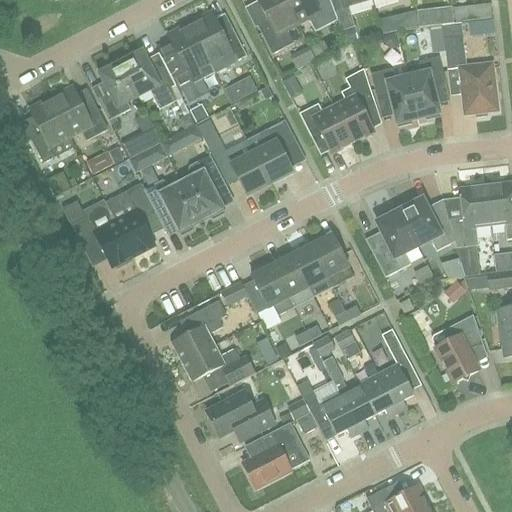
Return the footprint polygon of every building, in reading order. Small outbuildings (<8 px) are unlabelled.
[(297,24),(284,0),(256,0),(268,22),(258,28),(273,56),(294,45),(286,30),(297,24)] [(284,0),(297,24),(307,19),(315,34),(338,22),(329,0),(284,0)] [(332,0),(337,13),(349,9),(348,7),(372,1),(371,0),(332,0)] [(384,14),(385,28),(431,25),(431,12),(384,14)] [(202,24),(191,30),(210,66),(221,60),(225,69),(247,58),(235,36),(225,41),(211,14),(199,20),(202,24)] [(468,59),(498,54),(492,22),(463,27),(468,59)] [(442,27),(445,47),(448,72),(459,70),(465,116),(474,115),(477,120),(487,118),(489,114),(497,113),(492,66),(466,69),(460,25),(442,27)] [(445,47),(442,27),(429,29),(431,48),(445,47)] [(210,66),(191,30),(181,35),(179,31),(167,37),(181,64),(171,69),(183,91),(215,75),(210,66)] [(128,61),(121,65),(138,99),(151,92),(154,99),(176,88),(160,59),(148,65),(141,51),(130,56),(128,61)] [(408,79),(418,121),(426,119),(426,122),(440,119),(433,88),(446,84),(440,59),(419,64),(419,76),(408,79)] [(138,99),(121,65),(114,69),(109,67),(98,73),(111,98),(99,105),(108,123),(130,112),(126,105),(138,99)] [(411,123),(418,121),(408,79),(397,82),(391,71),(371,76),(377,101),(390,98),(398,129),(412,126),(411,123)] [(335,109),(353,145),(374,134),(362,111),(375,104),(364,72),(345,81),(350,90),(341,94),(346,103),(335,109)] [(61,98),(52,103),(70,139),(81,133),(86,143),(108,132),(96,109),(85,114),(72,88),(60,94),(61,98)] [(70,139),(52,103),(42,107),(41,104),(29,110),(42,137),(32,142),(44,165),(55,159),(49,150),(70,139)] [(331,156),(353,145),(335,109),(323,115),(318,106),(300,116),(310,137),(320,133),(331,156)] [(254,155),(270,187),(293,175),(281,152),(296,144),(285,122),(260,135),(267,148),(254,155)] [(210,123),(198,129),(210,152),(222,146),(210,123)] [(247,199),(270,187),(254,155),(241,162),(234,149),(224,154),(247,199)] [(109,154),(115,166),(124,161),(118,150),(109,154)] [(182,186),(201,223),(209,219),(213,221),(224,215),(214,195),(216,190),(224,186),(210,159),(191,169),(190,173),(193,180),(182,186)] [(193,227),(201,223),(182,186),(171,191),(163,183),(147,191),(161,218),(166,216),(171,218),(182,238),(193,232),(193,227)] [(511,189),(511,185),(486,189),(490,227),(505,225),(507,242),(511,241),(511,189)] [(115,224),(133,258),(155,247),(141,222),(156,214),(141,186),(125,194),(136,214),(115,224)] [(460,192),(463,221),(448,222),(455,244),(456,250),(476,248),(478,248),(476,229),(490,227),(486,189),(460,192)] [(455,244),(448,222),(447,218),(435,224),(423,201),(410,204),(398,209),(418,249),(431,242),(437,253),(455,244)] [(77,203),(63,211),(78,239),(92,231),(77,203)] [(387,216),(377,225),(389,248),(373,256),(385,279),(411,266),(405,255),(418,249),(398,209),(387,216)] [(112,269),(133,258),(115,224),(94,235),(112,269)] [(314,246),(312,248),(333,289),(354,278),(349,268),(332,237),(325,241),(323,238),(313,244),(314,246)] [(300,254),(292,258),(313,299),(333,289),(312,248),(311,248),(309,246),(298,251),(300,254)] [(476,248),(456,250),(465,278),(479,277),(476,248)] [(275,267),(273,268),(294,309),(313,299),(292,258),(286,261),(285,258),(274,264),(275,267)] [(260,275),(253,279),(269,310),(273,308),(278,318),(294,309),(273,268),(271,269),(269,266),(259,272),(260,275)] [(511,273),(488,276),(490,292),(511,289),(511,273)] [(468,285),(450,291),(455,304),(473,298),(468,285)] [(223,298),(236,325),(260,313),(247,286),(223,298)] [(414,310),(409,301),(400,306),(404,315),(414,310)] [(171,345),(181,365),(215,347),(210,336),(223,329),(220,321),(227,318),(219,303),(197,314),(204,328),(171,345)] [(358,307),(345,314),(349,322),(362,315),(358,307)] [(511,358),(511,309),(496,311),(498,328),(500,328),(504,359),(511,358)] [(345,314),(337,318),(341,326),(349,322),(345,314)] [(445,332),(451,342),(436,350),(454,385),(463,381),(468,383),(470,377),(478,373),(466,350),(482,342),(473,317),(445,332)] [(308,333),(312,341),(323,336),(318,328),(308,333)] [(397,366),(378,376),(398,414),(407,410),(403,403),(414,397),(404,377),(414,372),(392,331),(382,337),(397,366)] [(335,340),(340,350),(355,343),(349,332),(335,340)] [(301,347),(312,341),(308,333),(297,339),(301,347)] [(320,359),(335,351),(328,338),(314,346),(320,359)] [(215,347),(181,365),(191,384),(239,360),(235,351),(221,358),(215,347)] [(246,360),(223,372),(230,386),(253,374),(246,360)] [(389,419),(398,414),(378,376),(359,386),(375,417),(385,412),(389,419)] [(335,387),(340,396),(360,434),(369,430),(365,423),(375,417),(359,386),(348,392),(343,382),(335,387)] [(340,396),(320,406),(314,393),(303,399),(312,417),(323,411),(334,434),(345,428),(351,439),(360,434),(340,396)] [(239,444),(260,433),(274,426),(262,403),(252,409),(244,395),(207,414),(219,438),(233,431),(239,444)] [(287,409),(294,423),(310,415),(303,401),(287,409)] [(255,490),(291,472),(283,456),(302,446),(290,425),(258,441),(265,454),(243,465),(255,490)] [(300,476),(316,467),(311,458),(295,467),(300,476)] [(366,501),(372,511),(426,511),(431,510),(419,488),(393,502),(387,490),(366,501)]
